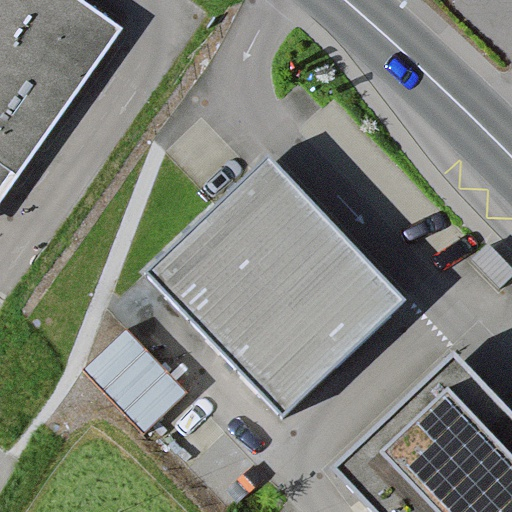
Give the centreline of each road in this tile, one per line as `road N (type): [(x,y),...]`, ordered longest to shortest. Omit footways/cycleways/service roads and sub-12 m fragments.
road 1 (secondary): [(511,157),(347,0)]
road 2 (unknown): [(307,484),(449,318)]
